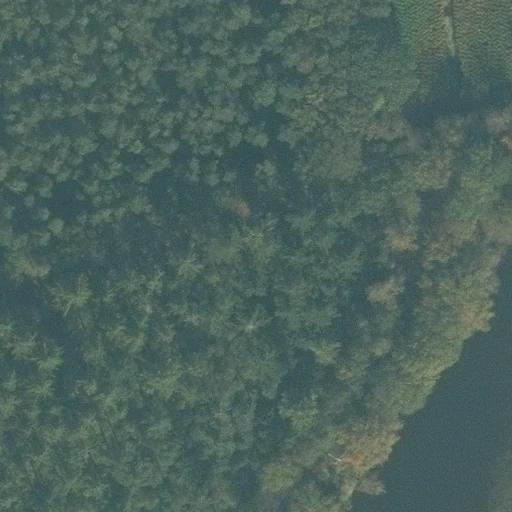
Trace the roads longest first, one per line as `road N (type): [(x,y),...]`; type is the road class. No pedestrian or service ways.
road 1 (track): [(0,290),(238,208),(511,133)]
road 2 (track): [(278,511),(511,165)]
